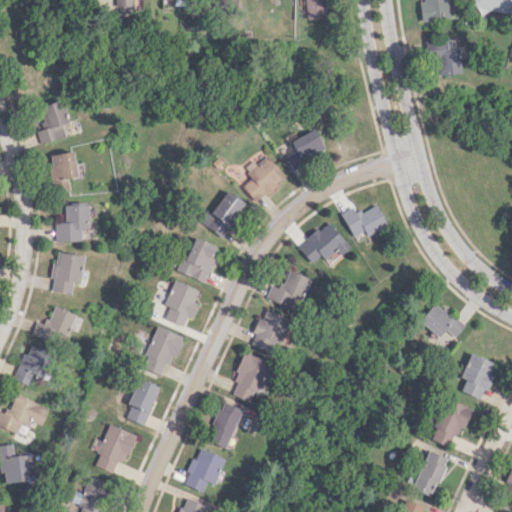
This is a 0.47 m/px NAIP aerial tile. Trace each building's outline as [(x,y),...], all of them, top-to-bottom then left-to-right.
[(303,0),(305,19),(323,18),(322,0),(303,0)] [(446,0),(422,0),(418,1),(420,20),(448,18),(446,0)] [(511,0),(470,0),(470,6),(511,13),(511,0)] [(461,72),(457,48),(450,49),(448,38),(426,41),(429,59),(435,58),(438,75),(461,72)] [(39,144),(65,136),(61,124),(66,122),(59,99),(37,106),(43,126),(35,129),(39,144)] [(296,136),(293,131),(285,135),(293,151),(284,155),(289,166),(324,151),(314,128),(296,136)] [(66,177),(75,176),(71,151),(48,155),(54,192),(68,190),(66,177)] [(243,167),(251,177),(241,185),(255,201),(284,175),(266,155),(255,164),(251,160),(243,167)] [(221,236),(244,202),(225,190),(210,212),(205,209),(197,221),(221,236)] [(352,236),(363,230),(366,236),(386,224),(374,203),(356,214),(351,206),(339,213),(352,236)] [(80,228),(87,228),(87,204),(63,204),(63,222),(53,222),(53,241),(80,240),(80,228)] [(310,263),(320,254),(328,263),(348,247),(327,221),(296,247),(310,263)] [(175,271),(204,281),(216,245),(192,237),(185,259),(179,257),(175,271)] [(79,282),(82,255),(55,251),(49,290),(69,293),(71,281),(79,282)] [(270,284),(264,299),(295,310),(308,277),(287,269),(279,288),(270,284)] [(163,304),(168,306),(163,318),(184,326),(194,301),(193,301),(198,290),(172,280),(163,304)] [(437,337),(445,329),(453,337),(463,326),(435,301),(419,320),(437,337)] [(46,323),(35,320),(30,335),(62,346),(73,313),(51,305),(46,323)] [(248,343),(269,353),(285,317),(264,307),(248,343)] [(182,336),(156,325),(143,355),(145,356),(141,367),(159,374),(164,362),(170,365),(182,336)] [(31,373),(39,377),(48,352),(26,343),(12,379),(27,384),(31,373)] [(265,361),(244,352),(227,393),(247,402),(265,361)] [(459,377),(465,379),(460,390),(481,400),(497,364),(470,352),(459,377)] [(141,424),(158,386),(138,378),(126,403),(130,405),(125,417),(141,424)] [(47,408),(14,393),(5,413),(0,411),(0,425),(23,436),(29,423),(38,427),(47,408)] [(468,407),(445,398),(429,439),(452,448),(468,407)] [(224,448),(241,409),(221,400),(204,439),(224,448)] [(116,474),(133,433),(108,423),(92,464),(116,474)] [(25,480),(24,454),(12,455),(11,444),(0,444),(0,473),(2,473),(3,482),(25,480)] [(222,458),(197,447),(181,483),(207,494),(222,458)] [(430,496),(447,458),(427,449),(411,488),(430,496)] [(511,468),(501,490),(511,495),(511,468)] [(97,511),(106,481),(86,476),(82,493),(73,490),(70,502),(81,505),(78,511),(97,511)] [(199,511),(203,504),(183,497),(177,511),(199,511)] [(398,511),(420,511),(423,506),(403,499),(398,511)]
